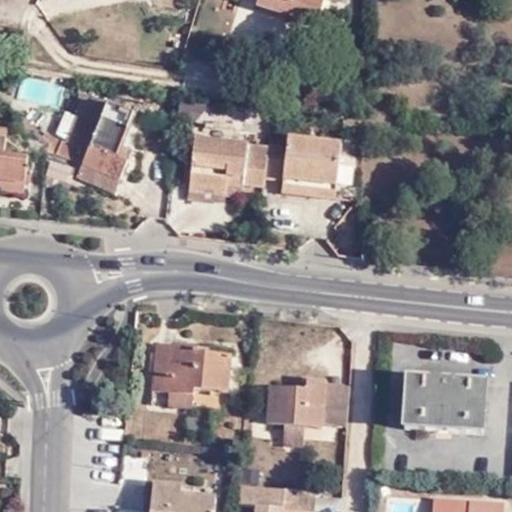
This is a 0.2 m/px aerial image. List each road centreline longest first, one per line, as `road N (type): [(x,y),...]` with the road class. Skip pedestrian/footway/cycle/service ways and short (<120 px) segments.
road 1 (secondary): [(134,272),(197,272),(511,312)]
road 2 (unknown): [(360,295),(345,511)]
road 3 (unclassified): [(42,345),(47,511)]
